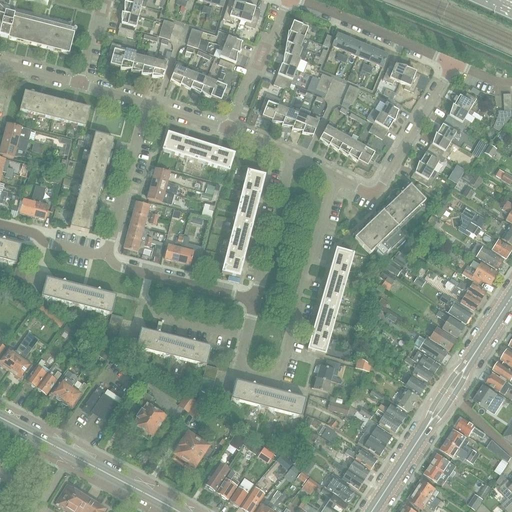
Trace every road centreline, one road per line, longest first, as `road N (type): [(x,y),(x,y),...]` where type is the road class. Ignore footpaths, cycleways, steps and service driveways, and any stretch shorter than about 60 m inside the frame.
road 1 (residential): [(245,336),(242,372),(268,380),(278,371),(333,176)]
road 2 (secondary): [(371,511),(511,293)]
road 3 (residential): [(452,62),(375,191),(333,176)]
road 4 (residential): [(303,0),(452,62)]
road 5 (residential): [(105,254),(146,103)]
road 6 (residential): [(293,157),(255,299)]
road 7 (residential): [(227,128),(286,0)]
road 8 (residential): [(149,271),(143,297),(153,313),(245,336)]
road 9 (tertiary): [(179,511),(66,451)]
